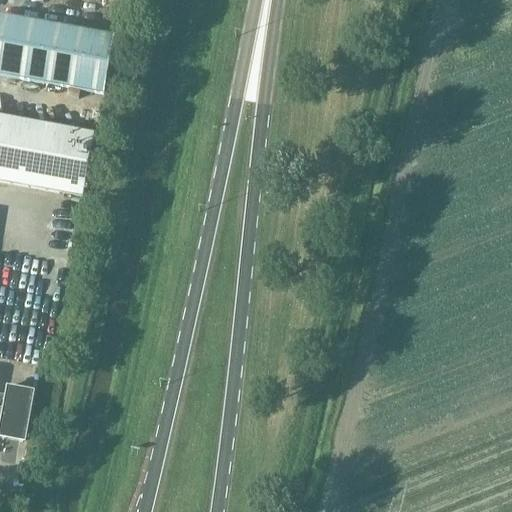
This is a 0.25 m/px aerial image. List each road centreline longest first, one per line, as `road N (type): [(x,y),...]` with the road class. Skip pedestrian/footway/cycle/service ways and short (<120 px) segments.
road 1 (primary): [(265,0),(141,511)]
road 2 (primary): [(213,511),(248,263),(267,0)]
